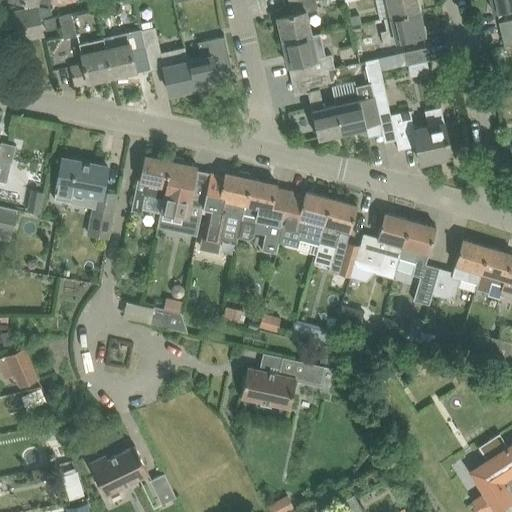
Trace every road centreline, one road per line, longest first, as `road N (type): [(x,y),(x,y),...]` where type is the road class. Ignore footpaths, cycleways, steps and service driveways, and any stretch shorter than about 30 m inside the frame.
road 1 (unclassified): [(500,216),(269,151)]
road 2 (residential): [(500,216),(453,0)]
road 3 (residential): [(100,310),(138,123)]
road 4 (residential): [(269,151),(235,0)]
road 5 (unclassified): [(138,123),(0,93)]
road 6 (unclassified): [(269,151),(138,123)]
